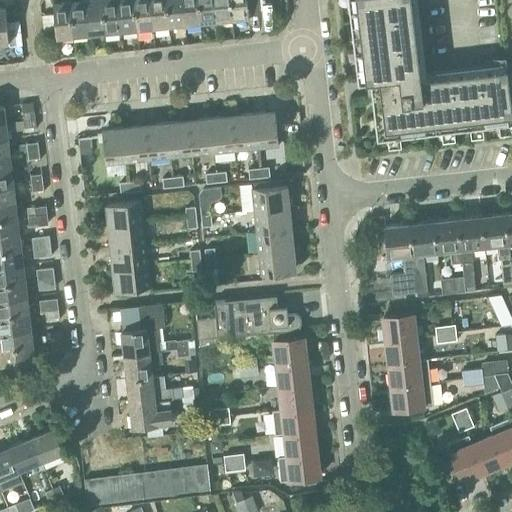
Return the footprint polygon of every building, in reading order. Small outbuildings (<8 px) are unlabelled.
[(69,0),(69,2),(70,2),(74,36),(90,35),(86,0),(69,0)] [(86,0),(90,35),(106,33),(102,0),(86,0)] [(102,0),(106,33),(121,31),(117,0),(102,0)] [(117,0),(121,31),(137,30),(134,0),(117,0)] [(134,0),(137,30),(153,28),(150,0),(134,0)] [(150,0),(153,28),(169,26),(166,0),(150,0)] [(166,0),(169,26),(185,24),(182,0),(166,0)] [(182,0),(185,24),(201,23),(199,0),(182,0)] [(199,0),(201,23),(217,21),(215,0),(199,0)] [(215,0),(217,21),(233,19),(231,0),(215,0)] [(231,0),(233,19),(249,18),(249,16),(259,15),(257,0),(231,0)] [(369,61),(356,62),(358,80),(370,79),(377,138),(511,122),(511,114),(507,67),(421,77),(412,0),(362,0),(362,4),(356,5),(350,5),(352,23),(365,21),(366,32),(353,34),(355,51),(368,50),(369,61)] [(57,38),(74,36),(70,2),(69,2),(53,3),(57,38)] [(0,9),(0,44),(9,43),(6,9),(0,9)] [(33,102),(23,104),(23,110),(23,112),(34,111),(34,108),(33,102)] [(24,119),(35,118),(34,113),(35,113),(35,108),(34,108),(34,111),(23,112),(23,110),(22,110),(23,114),(24,114),(24,119)] [(253,113),(257,148),(279,146),(275,110),(253,113)] [(232,115),(235,150),(257,148),(253,113),(232,115)] [(214,153),(235,150),(232,115),(210,118),(214,153)] [(35,118),(24,119),(25,126),(24,126),(24,130),(26,130),(26,128),(35,127),(36,129),(37,129),(37,125),(36,125),(35,118)] [(193,155),(214,153),(210,118),(189,120),(193,155)] [(167,122),(171,157),(193,155),(189,120),(167,122)] [(0,138),(8,137),(6,122),(0,122),(0,138)] [(145,125),(149,160),(171,157),(167,122),(145,125)] [(128,162),(149,160),(145,125),(124,127),(128,162)] [(106,164),(128,162),(124,127),(102,129),(106,164)] [(0,154),(10,153),(8,137),(0,138),(0,154)] [(39,145),(38,140),(37,140),(37,143),(27,144),(27,141),(26,142),(26,146),(27,146),(28,151),(39,150),(38,145),(39,145)] [(39,150),(28,151),(29,158),(28,158),(28,162),(30,161),(30,159),(39,158),(39,160),(41,160),(40,157),(39,150)] [(0,170),(12,169),(10,153),(0,154),(0,170)] [(269,166),(259,167),(259,168),(260,177),(270,176),(269,166)] [(259,167),(249,168),(250,179),(260,177),(259,168),(259,167)] [(0,186),(14,185),(12,169),(0,170),(0,186)] [(32,183),(43,181),(42,176),(43,176),(42,171),(41,171),(41,174),(31,175),(31,173),(30,173),(30,177),(31,177),(32,183)] [(216,172),(217,182),(228,181),(227,171),(216,172)] [(207,183),(217,182),(216,172),(206,173),(207,183)] [(173,177),(174,187),(185,186),(184,176),(173,177)] [(164,187),(174,187),(173,177),(163,178),(164,187)] [(43,181),(32,183),(33,189),(32,190),(32,193),(34,193),(33,190),(43,189),(43,191),(45,191),(44,188),(43,188),(43,181)] [(130,182),(131,191),(141,191),(141,181),(130,182)] [(121,192),(131,191),(130,182),(120,183),(121,192)] [(254,209),(289,206),(287,184),(252,188),(254,209)] [(0,202),(16,201),(14,185),(0,186),(0,202)] [(199,194),(202,215),(211,214),(210,205),(212,201),(219,200),(222,195),(222,186),(203,188),(199,194)] [(108,225),(144,222),(141,200),(106,204),(108,225)] [(0,218),(18,217),(16,201),(0,202),(0,218)] [(46,208),(46,203),(44,203),(45,206),(35,207),(35,205),(34,205),(34,207),(22,208),(23,216),(46,213),(46,208)] [(187,217),(197,216),(196,206),(186,207),(187,217)] [(289,206),(254,209),(257,231),(292,228),(289,206)] [(511,265),(509,243),(505,212),(481,215),(485,246),(498,244),(499,258),(501,258),(502,266),(504,282),(511,281),(511,265)] [(36,214),(28,215),(29,227),(48,224),(48,220),(47,220),(46,213),(36,214)] [(211,214),(202,215),(203,226),(212,225),(211,214)] [(461,248),(463,262),(463,269),(473,268),(473,261),(474,261),(472,247),(485,246),(481,215),(458,217),(461,248)] [(197,216),(187,217),(188,228),(198,227),(197,216)] [(0,235),(20,233),(18,217),(0,218),(0,235)] [(463,262),(461,248),(458,217),(434,220),(437,251),(451,250),(452,263),(463,262)] [(412,222),(417,275),(418,292),(427,291),(423,253),(437,251),(434,220),(412,222)] [(144,222),(108,225),(111,247),(146,243),(144,222)] [(393,295),(418,292),(417,275),(412,222),(386,225),(389,262),(404,261),(405,274),(391,275),(393,295)] [(259,253),(294,249),(292,228),(257,231),(259,253)] [(0,251),(22,249),(20,233),(0,235),(0,251)] [(33,237),(34,247),(40,246),(50,245),(50,240),(50,235),(48,236),(39,237),(38,237),(33,237)] [(113,269),(148,265),(146,243),(111,247),(113,269)] [(40,246),(34,247),(35,258),(40,257),(41,257),(51,256),(52,255),(52,251),(51,252),(50,245),(40,246)] [(206,259),(215,258),(214,248),(204,249),(206,259)] [(0,267),(23,264),(22,249),(0,251),(0,267)] [(191,260),(201,259),(200,249),(190,250),(191,260)] [(294,249),(259,253),(261,275),(296,271),(294,249)] [(215,258),(206,259),(207,269),(217,268),(215,258)] [(201,259),(191,260),(192,271),(202,270),(201,259)] [(0,283),(25,280),(23,264),(0,267),(0,283)] [(148,265),(113,269),(115,291),(150,287),(148,265)] [(37,269),(38,278),(43,278),(54,277),(53,271),(54,271),(54,267),(52,267),(43,269),(41,269),(37,269)] [(217,268),(207,269),(209,286),(218,285),(217,268)] [(473,268),(463,269),(463,270),(465,286),(475,285),(474,268),(473,268)] [(43,278),(38,278),(40,289),(44,289),(45,288),(54,288),(56,287),(56,283),(55,284),(54,277),(43,278)] [(0,299),(27,296),(25,280),(0,283),(0,299)] [(373,291),(362,292),(363,301),(374,300),(373,291)] [(216,317),(197,319),(199,338),(212,337),(295,329),(297,329),(298,328),(299,327),(301,325),(301,324),(301,322),(301,319),(300,317),(299,315),(297,314),(295,314),(293,313),(288,314),(288,309),(278,310),(277,295),(214,301),(216,317)] [(489,297),(501,324),(511,322),(511,317),(501,295),(489,297)] [(0,315),(29,312),(27,296),(0,299),(0,315)] [(41,311),(47,310),(58,309),(57,298),(40,300),(41,311)] [(141,328),(122,330),(124,354),(149,351),(162,349),(177,348),(176,341),(176,339),(161,340),(160,327),(165,326),(163,303),(139,305),(141,328)] [(58,309),(47,310),(48,317),(47,317),(48,321),(49,321),(49,319),(58,317),(58,319),(60,319),(60,316),(59,316),(58,309)] [(0,331),(31,328),(29,312),(0,315),(0,331)] [(387,339),(415,336),(412,312),(384,316),(387,339)] [(436,326),(437,333),(452,332),(456,331),(455,324),(436,326)] [(0,348),(33,344),(31,328),(0,331),(0,348)] [(51,341),(62,340),(61,335),(62,335),(61,331),(60,331),(60,333),(51,334),(51,332),(49,332),(49,336),(51,336),(51,341)] [(452,332),(437,333),(438,342),(457,340),(456,331),(452,332)] [(498,350),(508,349),(506,333),(496,335),(498,350)] [(278,363),(306,359),(303,336),(275,339),(278,363)] [(418,360),(418,359),(415,336),(387,339),(390,363),(418,360)] [(176,341),(177,348),(189,347),(188,339),(176,341)] [(62,340),(51,341),(52,348),(51,348),(52,352),(53,352),(53,350),(62,349),(62,351),(64,350),(64,347),(63,347),(62,340)] [(33,344),(0,348),(0,364),(0,365),(35,361),(33,344)] [(178,356),(190,355),(189,347),(177,348),(178,356)] [(127,377),(152,374),(151,363),(163,362),(162,349),(149,351),(124,354),(127,377)] [(241,367),(258,365),(257,356),(240,358),(241,367)] [(393,386),(421,383),(431,381),(428,358),(418,359),(418,360),(390,363),(393,386)] [(280,386),(309,383),(306,359),(278,363),(280,386)] [(483,368),(482,368),(483,376),(495,374),(494,373),(508,372),(507,361),(483,364),(483,368)] [(258,365),(241,367),(242,375),(259,373),(258,365)] [(463,378),(483,376),(482,368),(462,370),(463,378)] [(502,392),(510,389),(511,388),(511,380),(508,372),(494,373),(495,374),(500,386),(502,392)] [(165,373),(152,374),(127,377),(130,403),(171,398),(174,398),(172,388),(166,388),(165,373)] [(483,376),(484,384),(485,393),(500,386),(495,374),(483,376)] [(483,376),(463,378),(464,386),(484,384),(483,376)] [(396,410),(423,407),(423,406),(434,405),(431,381),(421,383),(393,386),(396,410)] [(309,383),(280,386),(283,409),(312,406),(309,383)] [(193,388),(180,389),(182,398),(183,398),(194,397),(193,388)] [(502,393),(509,408),(511,407),(511,394),(510,389),(502,392),(502,393)] [(500,412),(509,408),(502,393),(494,396),(500,412)] [(164,433),(163,426),(166,428),(172,422),(173,422),(171,398),(130,403),(133,428),(147,426),(148,437),(165,435),(164,433)] [(286,432),(314,429),(312,406),(283,409),(273,410),(276,434),(286,433),(286,432)] [(210,417),(230,415),(229,407),(210,409),(210,417)] [(467,407),(458,411),(465,426),(466,429),(474,425),(467,407)] [(458,411),(452,413),(460,431),(466,429),(465,426),(458,411)] [(230,415),(210,417),(211,425),(231,423),(230,415)] [(511,415),(490,425),(494,436),(495,436),(506,462),(511,459),(511,415)] [(32,436),(41,460),(65,450),(55,427),(32,436)] [(289,456),(317,452),(314,429),(286,432),(286,433),(289,456)] [(462,480),(484,471),(473,445),(474,445),(469,434),(447,443),(462,480)] [(19,469),(41,460),(32,436),(9,445),(19,469)] [(484,471),(506,462),(495,436),(494,436),(474,445),(473,445),(484,471)] [(19,469),(9,445),(0,449),(0,486),(1,488),(2,491),(24,481),(19,469)] [(281,480),(291,479),(320,475),(317,452),(289,456),(279,457),(281,480)] [(224,455),(225,463),(227,463),(245,461),(244,453),(224,455)] [(227,463),(225,463),(226,471),(246,469),(245,461),(227,463)] [(196,465),(199,491),(211,490),(208,463),(196,465)] [(186,493),(199,491),(196,465),(183,466),(186,493)] [(171,468),(174,494),(186,493),(183,466),(171,468)] [(161,496),(174,494),(171,468),(158,469),(161,496)] [(150,497),(161,496),(158,469),(146,471),(150,497)] [(134,472),(137,498),(150,497),(146,471),(134,472)] [(125,500),(137,498),(134,472),(122,474),(125,500)] [(109,476),(112,501),(125,500),(122,474),(109,476)] [(100,503),(112,501),(109,476),(97,477),(100,503)] [(88,504),(100,503),(97,477),(85,479),(88,504)] [(53,488),(58,499),(65,496),(61,485),(53,488)] [(50,502),(58,499),(53,488),(46,491),(50,502)] [(250,511),(245,498),(241,490),(232,491),(236,502),(239,511),(250,511)] [(253,495),(245,498),(250,511),(259,511),(259,510),(258,509),(253,495)] [(31,497),(16,503),(19,511),(25,511),(35,508),(31,497)] [(8,506),(10,511),(19,511),(16,503),(8,506)]
